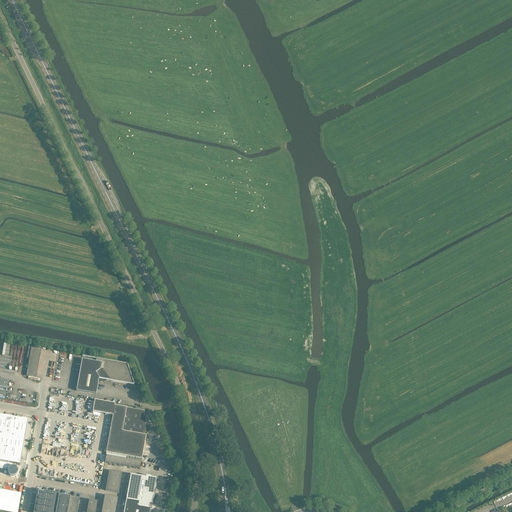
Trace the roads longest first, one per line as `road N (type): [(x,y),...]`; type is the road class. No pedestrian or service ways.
road 1 (primary): [(226,500),(212,432),(176,336),(10,0)]
road 2 (unclassified): [(181,397),(0,19)]
road 3 (unknown): [(40,413),(99,425),(94,457),(18,456),(11,495),(0,503)]
